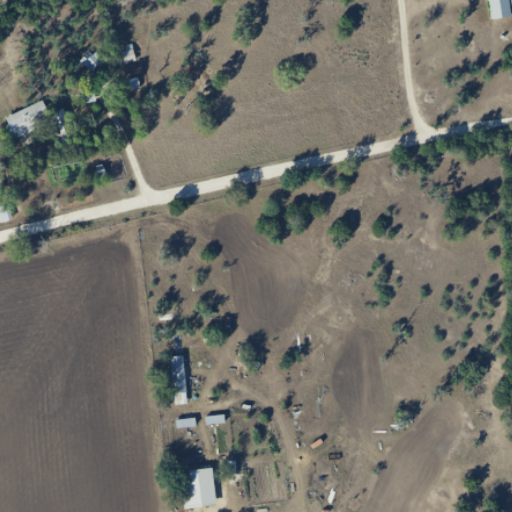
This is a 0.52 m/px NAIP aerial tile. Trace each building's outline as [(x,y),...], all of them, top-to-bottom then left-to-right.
[(511,17),(510,0),(489,0),(491,19),(511,17)] [(80,62),(90,72),(100,63),(90,53),(80,62)] [(94,103),(94,90),(83,90),(83,102),(94,103)] [(4,117),(13,139),(52,124),(59,144),(76,138),(65,108),(48,114),(43,102),(4,117)] [(0,223),(9,224),(9,206),(0,205),(0,223)] [(185,356),(171,356),(171,406),(185,406),(185,356)]
